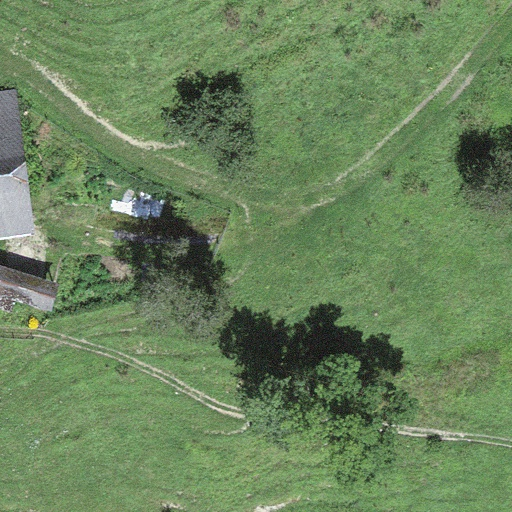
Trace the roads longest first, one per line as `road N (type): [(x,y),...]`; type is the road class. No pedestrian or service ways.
road 1 (track): [(511,444),(232,412),(129,361),(0,329)]
road 2 (track): [(249,197),(295,200),(335,189),(404,134),(511,23)]
